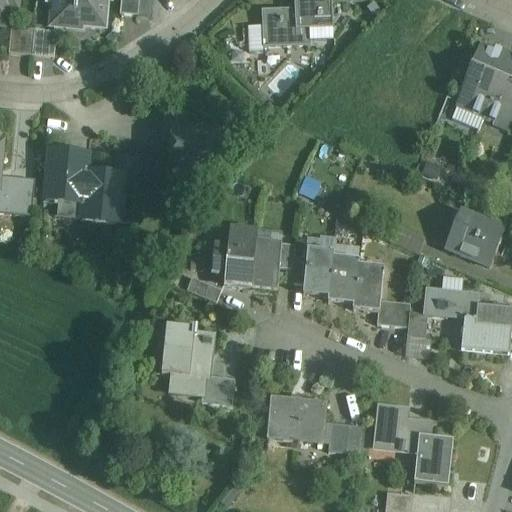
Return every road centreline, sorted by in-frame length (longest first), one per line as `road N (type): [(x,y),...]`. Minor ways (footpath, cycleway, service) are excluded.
road 1 (residential): [(216,0),(82,89),(0,86)]
road 2 (residential): [(511,417),(350,354),(288,340)]
road 3 (secondary): [(113,511),(0,453)]
